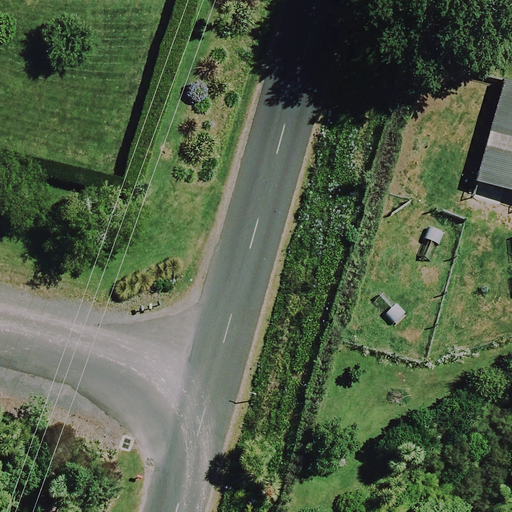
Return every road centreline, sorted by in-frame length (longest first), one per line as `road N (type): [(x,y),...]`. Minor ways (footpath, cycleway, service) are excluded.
road 1 (residential): [(207,393),(320,0)]
road 2 (residential): [(207,393),(0,338)]
road 3 (residential): [(174,511),(207,393)]
